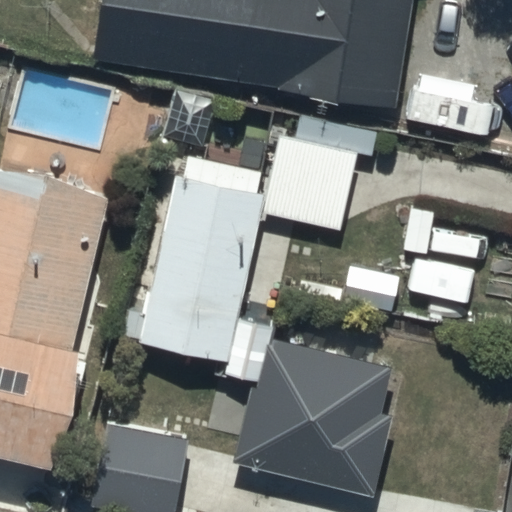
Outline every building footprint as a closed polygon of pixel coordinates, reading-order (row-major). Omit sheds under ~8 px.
[(102,0),(95,46),(399,97),(415,0),(102,0)] [(231,354),(267,184),(258,182),(263,159),(190,143),(185,167),(176,165),(147,306),(129,302),(123,331),(231,354)] [(0,438),(55,453),(86,338),(77,336),(116,192),(0,160),(0,438)] [(496,231),(414,215),(406,252),(415,254),(409,286),(467,297),(473,264),(489,267),(496,231)] [(406,370),(272,335),(240,459),(375,493),(406,370)] [(111,414),(92,497),(160,511),(176,511),(195,433),(111,414)]
